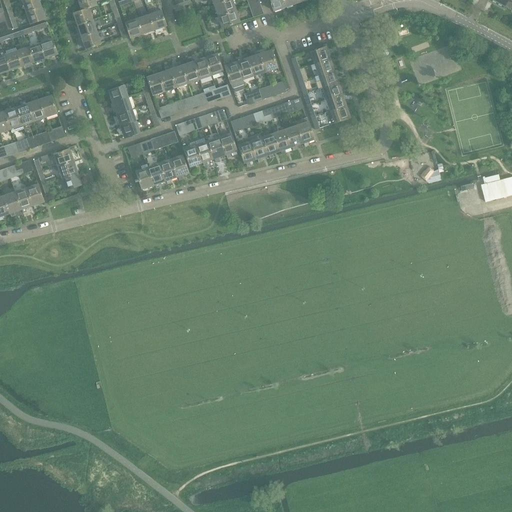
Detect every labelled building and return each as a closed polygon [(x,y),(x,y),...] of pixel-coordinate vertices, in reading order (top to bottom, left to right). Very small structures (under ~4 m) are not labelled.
[(21,0),(26,12),(41,7),(38,0),(21,0)] [(77,0),(81,10),(88,8),(97,5),(94,0),(77,0)] [(108,1),(109,1),(101,4),(102,6),(109,3),(113,13),(117,11),(113,0),(111,0),(110,0),(108,1)] [(216,9),(218,16),(236,11),(232,0),(228,0),(214,5),(214,6),(211,7),(212,11),(216,9)] [(247,0),(250,10),(255,8),(253,1),(256,0),(247,0)] [(264,14),(258,0),(256,0),(253,1),(255,8),(250,10),(253,18),(264,14)] [(269,0),(274,11),(286,7),(283,0),(269,0)] [(511,0),(493,0),(511,9),(511,0)] [(7,11),(9,18),(13,16),(9,4),(5,6),(7,11)] [(45,18),(41,7),(26,12),(30,24),(45,18)] [(73,13),(77,25),(93,20),(88,8),(81,10),(73,13)] [(113,13),(117,25),(121,23),(117,11),(113,13)] [(160,11),(149,15),(154,30),(166,26),(160,11)] [(240,22),(236,11),(218,16),(218,17),(215,19),(216,22),(220,21),(222,28),(240,22)] [(149,15),(137,19),(142,34),(154,30),(149,15)] [(17,28),(13,16),(9,18),(13,29),(17,28)] [(130,38),(142,34),(137,19),(125,23),(130,38)] [(77,25),(81,37),(97,32),(93,20),(77,25)] [(46,22),(34,26),(36,30),(48,26),(46,22)] [(125,35),(121,23),(117,25),(121,37),(125,35)] [(34,26),(22,30),(24,34),(36,30),(34,26)] [(409,33),(408,27),(398,30),(399,36),(409,33)] [(14,33),(11,34),(12,39),(24,34),(22,30),(14,33)] [(101,44),(97,32),(81,37),(85,49),(101,44)] [(11,34),(0,37),(0,41),(0,43),(12,39),(11,34)] [(52,38),(40,42),(45,58),(57,54),(52,38)] [(40,42),(28,46),(33,62),(45,58),(40,42)] [(28,46),(16,50),(22,66),(33,62),(28,46)] [(266,52),(259,54),(265,72),(277,68),(271,50),(270,50),(269,47),(265,48),(266,52)] [(311,52),(315,65),(330,59),(326,47),(311,52)] [(16,50),(16,48),(4,52),(5,54),(4,54),(10,70),(22,66),(16,50)] [(0,73),(10,70),(4,54),(5,54),(4,52),(4,50),(0,51),(0,73)] [(211,56),(205,58),(211,76),(223,71),(217,54),(215,54),(214,51),(210,52),(211,56)] [(255,56),(247,58),(254,76),(265,72),(259,54),(258,54),(257,51),(253,52),(255,56)] [(200,59),(193,62),(199,80),(211,76),(205,58),(204,58),(202,55),(198,56),(200,59)] [(243,60),(235,62),(242,80),(254,76),(247,58),(246,55),(242,56),(243,60)] [(291,59),(295,71),(299,70),(295,57),(291,59)] [(189,63),(181,66),(187,84),(199,80),(193,62),(192,62),(191,58),(187,60),(189,63)] [(231,64),(225,66),(231,84),(232,89),(243,85),(242,80),(235,62),(234,59),(230,60),(231,64)] [(310,66),(311,71),(316,70),(319,76),(334,71),(330,59),(315,65),(310,66)] [(176,67),(170,69),(176,87),(187,84),(181,66),(180,66),(179,62),(175,64),(176,67)] [(165,71),(158,73),(164,91),(176,87),(170,69),(168,70),(167,66),(163,68),(165,71)] [(152,95),(164,91),(158,73),(157,74),(155,70),(152,71),(153,75),(146,77),(152,95)] [(295,71),(299,83),(303,82),(299,70),(295,71)] [(314,78),(316,83),(320,81),(323,88),(338,83),(334,71),(319,76),(314,78)] [(138,80),(142,92),(147,91),(143,79),(138,80)] [(277,95),(286,92),(282,81),(266,87),(268,92),(275,90),(277,95)] [(299,83),(303,95),(307,93),(303,82),(299,83)] [(319,90),(321,94),(324,93),(327,100),(342,95),(338,83),(323,88),(319,90)] [(108,91),(112,103),(127,98),(123,85),(108,91)] [(227,85),(212,90),(214,96),(221,93),(222,98),(231,95),(227,85)] [(266,87),(258,89),(262,100),(277,95),(275,90),(268,92),(266,87)] [(258,89),(243,95),(245,100),(252,98),(253,103),(262,100),(258,89)] [(212,90),(204,93),(207,103),(222,98),(221,93),(214,96),(212,90)] [(147,91),(142,92),(143,94),(144,98),(146,104),(151,103),(147,91)] [(46,97),(38,100),(45,118),(57,113),(51,95),(49,96),(48,92),(45,93),(46,97)] [(204,93),(188,98),(190,104),(197,101),(199,106),(207,103),(204,93)] [(303,95),(307,107),(311,105),(307,93),(303,95)] [(327,100),(330,111),(331,112),(346,106),(342,95),(327,100)] [(34,101),(27,103),(33,122),(45,118),(38,100),(37,96),(33,97),(34,101)] [(112,103),(116,115),(131,109),(127,98),(112,103)] [(188,98),(180,101),(184,111),(199,106),(197,101),(190,104),(188,98)] [(300,98),(284,103),(286,109),(293,106),(295,111),(304,108),(300,98)] [(23,105),(16,107),(22,125),(33,122),(27,103),(26,104),(25,100),(21,101),(23,105)] [(180,101),(165,106),(167,111),(174,109),(176,114),(184,111),(180,101)] [(146,104),(150,116),(155,115),(151,103),(146,104)] [(284,103),(276,106),(280,116),(295,111),(293,106),(286,109),(284,103)] [(4,111),(10,129),(12,133),(23,129),(22,125),(16,107),(15,108),(14,104),(10,105),(11,109),(4,111)] [(307,107),(311,119),(315,117),(311,105),(307,107)] [(161,119),(176,114),(174,109),(167,111),(165,106),(157,108),(161,119)] [(276,106),(261,111),(263,117),(270,114),(272,119),(280,116),(276,106)] [(350,118),(346,106),(331,112),(330,111),(324,113),(329,125),(350,118)] [(0,132),(10,129),(4,111),(3,112),(2,108),(0,108),(0,132)] [(116,115),(120,126),(135,121),(131,109),(116,115)] [(222,109),(207,115),(208,120),(215,117),(217,123),(226,120),(222,109)] [(261,111),(253,114),(256,124),(272,119),(270,114),(263,117),(261,111)] [(253,114),(238,119),(240,125),(247,122),(248,127),(256,124),(253,114)] [(159,126),(155,115),(150,116),(154,128),(159,126)] [(202,128),(217,123),(215,117),(208,120),(207,115),(199,117),(202,128)] [(194,131),(202,128),(199,117),(183,122),(185,128),(192,125),(194,131)] [(301,124),(296,125),(302,144),(303,143),(305,147),(308,145),(307,142),(314,139),(308,121),(307,117),(300,119),(302,123),(301,124)] [(319,128),(315,117),(311,119),(315,130),(319,128)] [(234,132),(248,127),(247,122),(240,125),(238,119),(230,121),(234,132)] [(139,133),(135,121),(120,126),(124,138),(139,133)] [(179,136),(194,131),(192,125),(185,128),(183,122),(175,125),(179,136)] [(296,146),(302,144),(296,125),(284,130),(290,148),(292,147),(293,150),(297,149),(296,146)] [(61,126),(46,132),(48,138),(55,135),(56,140),(65,137),(61,126)] [(284,150),(290,148),(284,130),(273,133),(279,152),(280,151),(282,154),(285,153),(284,150)] [(174,131),(159,136),(160,142),(167,140),(169,144),(177,142),(174,131)] [(46,132),(38,135),(41,145),(56,140),(55,135),(48,138),(46,132)] [(230,133),(218,137),(224,155),(226,155),(227,158),(231,157),(230,154),(237,151),(230,133)] [(261,158),(267,155),(261,137),(262,137),(261,133),(248,138),(256,159),(257,159),(258,162),(262,161),(261,158)] [(273,154),(279,152),(273,133),(262,137),(261,137),(267,155),(269,155),(270,158),(274,157),(273,154)] [(38,135),(23,140),(24,145),(31,143),(33,148),(41,145),(38,135)] [(159,136),(151,139),(154,150),(169,144),(167,140),(160,142),(159,136)] [(218,157),(224,155),(218,137),(207,141),(213,159),(214,159),(216,162),(220,161),(218,157)] [(249,162),(256,159),(248,138),(237,142),(244,163),(246,163),(247,166),(251,165),(249,162)] [(151,139),(135,144),(137,150),(144,148),(146,152),(154,150),(151,139)] [(23,140),(15,142),(18,153),(33,148),(31,143),(24,145),(23,140)] [(207,161),(213,159),(207,141),(195,145),(201,163),(203,163),(204,166),(208,165),(207,161)] [(15,142),(0,147),(0,148),(1,153),(8,151),(10,156),(18,153),(15,142)] [(201,163),(195,145),(194,142),(189,144),(190,147),(184,149),(190,167),(191,167),(192,170),(196,169),(195,165),(201,163)] [(131,158),(146,152),(144,148),(137,150),(135,144),(127,147),(131,158)] [(0,148),(0,159),(10,156),(8,151),(1,153),(0,148)] [(53,154),(58,166),(73,161),(69,149),(53,154)] [(182,155),(170,159),(176,177),(178,176),(179,180),(182,179),(181,175),(189,173),(182,155)] [(170,179),(176,177),(170,159),(159,163),(165,181),(166,180),(167,184),(171,183),(170,179)] [(29,160),(14,165),(16,171),(23,169),(24,173),(33,170),(29,160)] [(58,166),(61,178),(77,172),(73,161),(58,166)] [(158,183),(165,181),(159,163),(147,167),(153,185),(154,184),(155,188),(159,187),(158,183)] [(137,186),(138,188),(141,187),(141,189),(143,188),(143,191),(147,189),(146,187),(153,185),(147,167),(146,164),(141,166),(141,169),(135,171),(136,173),(134,174),(133,176),(134,179),(134,181),(135,184),(137,186)] [(425,171),(421,177),(428,183),(429,184),(441,181),(439,173),(444,172),(442,164),(438,165),(439,171),(434,172),(428,167),(425,171)] [(14,165),(6,168),(9,179),(24,173),(23,169),(16,171),(14,165)] [(6,168),(0,170),(0,178),(1,181),(9,179),(6,168)] [(81,184),(77,172),(61,178),(66,190),(81,184)] [(43,175),(39,177),(41,184),(56,180),(54,176),(44,179),(43,175)] [(485,202),(511,195),(511,177),(481,186),(485,202)] [(37,184),(25,188),(32,206),(33,206),(34,209),(38,208),(37,204),(44,202),(37,184)] [(25,208),(32,206),(25,188),(14,192),(20,210),(21,210),(22,213),(26,212),(25,208)] [(14,212),(20,210),(14,192),(2,196),(9,214),(10,214),(11,217),(15,215),(14,212)] [(2,216),(9,214),(2,196),(0,196),(0,220),(3,219),(2,216)]
